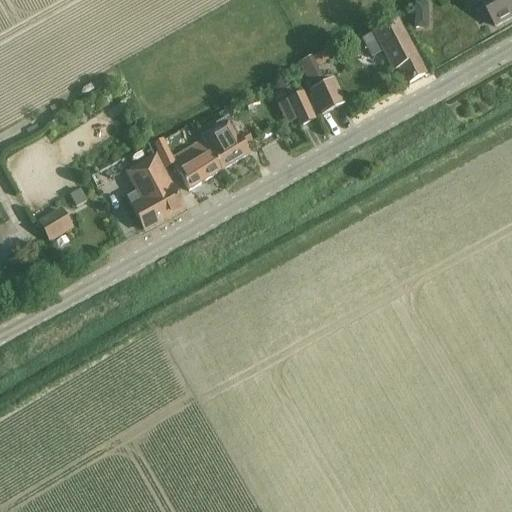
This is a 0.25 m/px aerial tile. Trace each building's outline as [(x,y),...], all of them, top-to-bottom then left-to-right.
[(511,0),(482,0),(483,1),(481,2),(496,28),(511,19),(511,0)] [(373,35),(361,42),(371,60),(383,54),(393,73),(398,70),(407,86),(425,77),(415,59),(396,23),(373,35)] [(311,58),(298,65),(311,91),(323,84),(311,58)] [(358,66),(332,79),(345,104),(371,91),(358,66)] [(344,106),(333,82),(310,93),(322,117),(344,106)] [(275,90),(254,108),(262,118),(284,100),(275,90)] [(302,97),(287,103),(299,129),(314,122),(302,97)] [(199,145),(217,176),(248,157),(243,149),(250,145),(245,136),(238,140),(227,121),(211,130),(213,133),(200,142),(201,144),(199,145)] [(152,147),(151,148),(156,157),(166,152),(163,146),(161,143),(152,147)] [(169,162),(178,176),(188,193),(217,176),(199,145),(169,162)] [(126,200),(134,215),(144,232),(182,211),(173,194),(154,161),(126,176),(136,194),(126,200)] [(59,210),(68,232),(93,221),(84,199),(59,210)] [(45,255),(38,259),(42,267),(50,263),(45,255)] [(0,269),(0,296),(22,285),(11,264),(0,269)]
